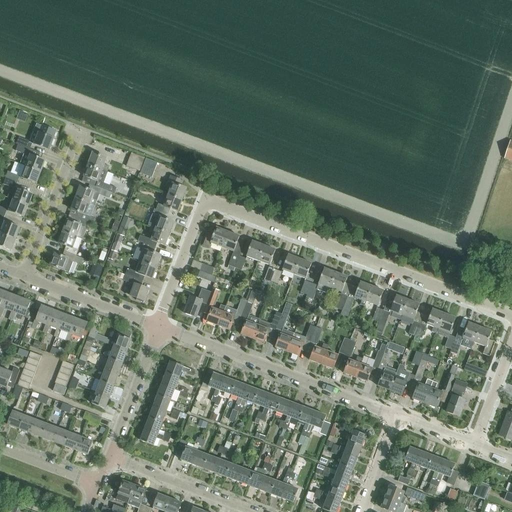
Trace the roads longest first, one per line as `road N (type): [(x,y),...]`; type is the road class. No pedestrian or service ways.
road 1 (residential): [(157,327),(205,199),(511,318)]
road 2 (residential): [(396,416),(157,327)]
road 3 (residential): [(22,277),(78,132)]
road 4 (residential): [(251,511),(107,457)]
road 5 (residential): [(157,327),(22,277)]
road 6 (residential): [(107,457),(157,327)]
